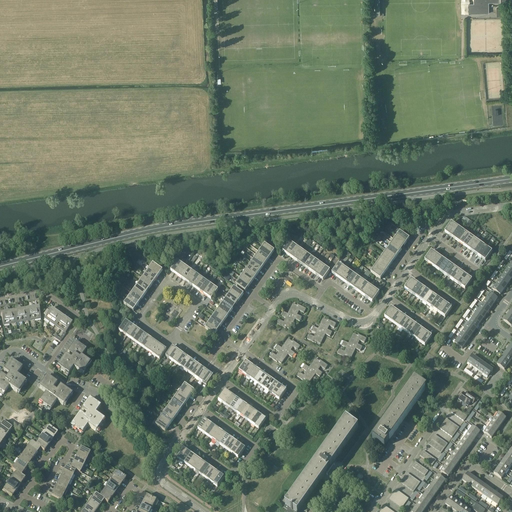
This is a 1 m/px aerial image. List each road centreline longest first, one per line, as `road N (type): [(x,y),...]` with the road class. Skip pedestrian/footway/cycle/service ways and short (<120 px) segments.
road 1 (primary): [(0,266),(158,227),(511,178)]
road 2 (track): [(0,197),(369,150)]
road 3 (residential): [(201,408),(255,447),(235,476),(180,437)]
road 4 (residential): [(242,351),(294,387),(277,417),(222,379)]
road 5 (residential): [(0,296),(41,289),(77,314),(42,370)]
road 6 (residential): [(138,319),(167,280),(197,301),(172,336)]
